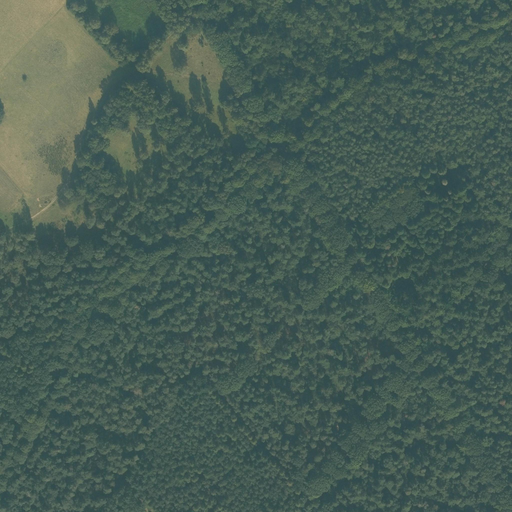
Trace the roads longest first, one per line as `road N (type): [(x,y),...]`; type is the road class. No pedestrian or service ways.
road 1 (track): [(313,501),(193,368),(122,467),(32,418)]
road 2 (unknown): [(303,511),(487,264)]
road 3 (track): [(511,19),(381,72),(278,144)]
road 4 (track): [(278,144),(290,148),(418,357)]
road 5 (unknown): [(278,144),(416,356)]
road 6 (track): [(278,144),(123,284),(99,294)]
road 7 (track): [(99,294),(0,477)]
road 8 (track): [(418,357),(306,511)]
road 9 (unknown): [(278,144),(224,75),(187,0)]
road 10 (track): [(195,3),(278,144)]
road 11 (track): [(418,357),(511,230)]
road 12 (track): [(418,357),(499,486)]
